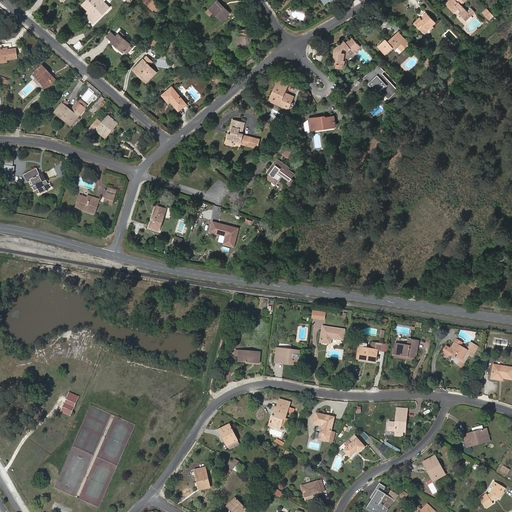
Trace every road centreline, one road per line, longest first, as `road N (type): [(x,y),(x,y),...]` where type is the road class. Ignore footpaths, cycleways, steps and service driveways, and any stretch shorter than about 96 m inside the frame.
road 1 (tertiary): [(511,320),(114,255)]
road 2 (residential): [(151,496),(211,409),(245,388),(449,397)]
road 3 (residential): [(3,0),(170,143)]
road 4 (residential): [(449,397),(421,447),(373,473),(341,511)]
road 5 (residential): [(291,46),(170,143)]
road 6 (residential): [(0,140),(41,142),(139,173)]
